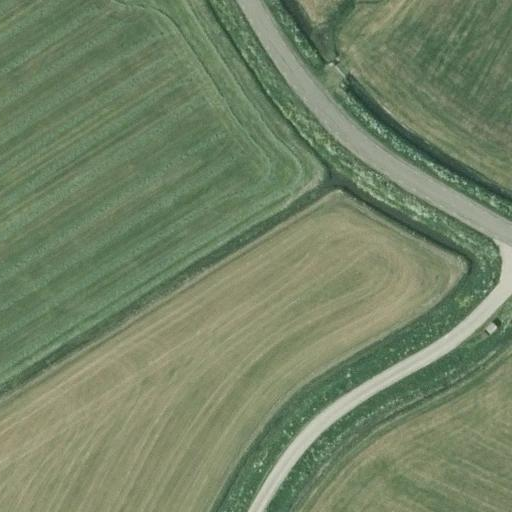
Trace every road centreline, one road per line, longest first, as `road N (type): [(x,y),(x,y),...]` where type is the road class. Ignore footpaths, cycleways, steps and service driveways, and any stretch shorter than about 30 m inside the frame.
road 1 (tertiary): [(511,239),(362,146),(312,97),(246,0)]
road 2 (unclassified): [(252,511),(320,421),(438,349),(511,277)]
